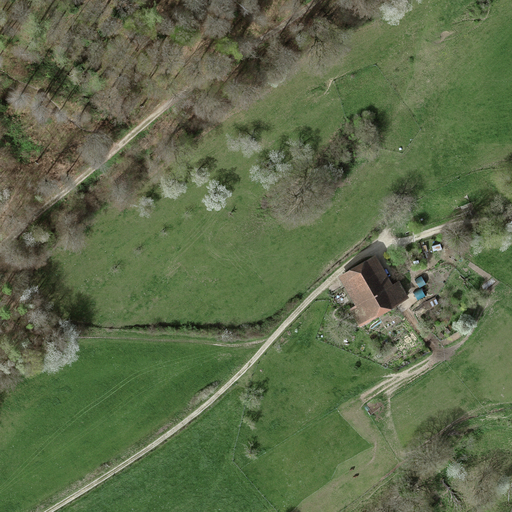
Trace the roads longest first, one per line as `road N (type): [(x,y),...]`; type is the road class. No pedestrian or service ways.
road 1 (track): [(511,216),(356,254),(227,386),(47,511)]
road 2 (track): [(112,159),(307,0)]
road 3 (track): [(112,159),(0,257)]
